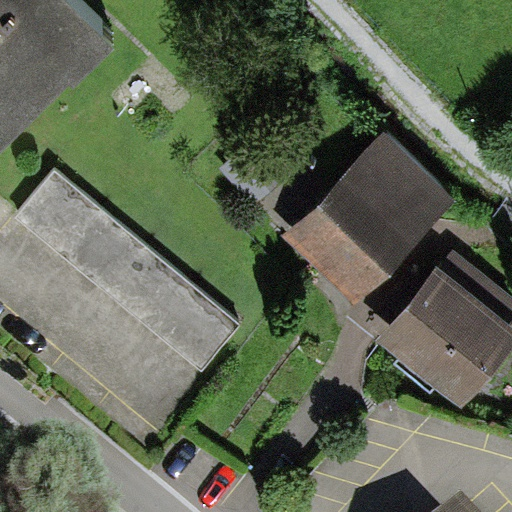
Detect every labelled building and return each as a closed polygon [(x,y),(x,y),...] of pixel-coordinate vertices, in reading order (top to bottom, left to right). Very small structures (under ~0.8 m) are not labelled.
[(81,0),(0,0),(0,147),(114,32),(81,0)] [(287,236),(356,304),(457,203),(388,135),(287,236)] [(224,166),(261,203),(284,181),(248,143),(224,166)] [(241,322),(54,175),(19,219),(206,366),(241,322)] [(438,265),(376,343),(463,411),(511,348),(511,294),(454,249),(440,267),(438,265)] [(473,511),(459,497),(442,511),(473,511)]
